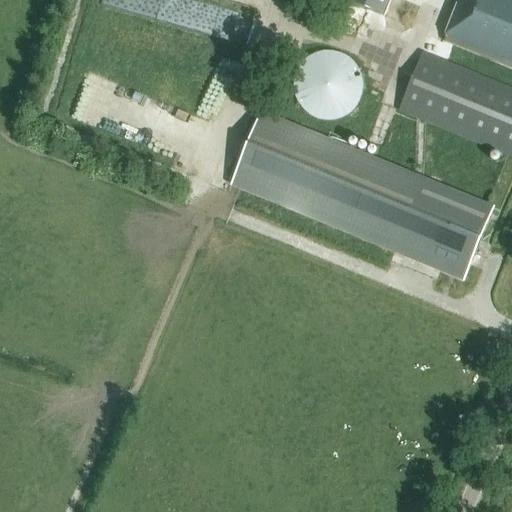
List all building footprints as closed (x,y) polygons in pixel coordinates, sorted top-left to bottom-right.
[(352,0),(351,4),(396,22),(404,0),(352,0)] [(511,0),(460,0),(444,42),(511,70),(511,0)] [(358,103),(360,99),(361,95),(362,90),(362,86),(362,81),(361,76),(359,72),(357,68),(355,64),(352,61),(348,58),(344,55),(340,53),(335,52),(331,51),(326,51),(322,52),(317,53),(313,55),(309,57),(305,60),(302,63),(299,67),(297,71),(295,75),(294,80),(293,84),(293,89),(294,93),(295,98),(297,102),(300,106),(302,109),(306,113),(310,115),(314,118),(318,119),(322,120),(327,121),(332,120),(336,119),(341,118),(345,116),(349,114),(352,111),(355,107),(358,103)] [(511,156),(511,89),(423,53),(399,111),(511,156)] [(463,282),(494,207),(262,111),(231,187),(463,282)]
